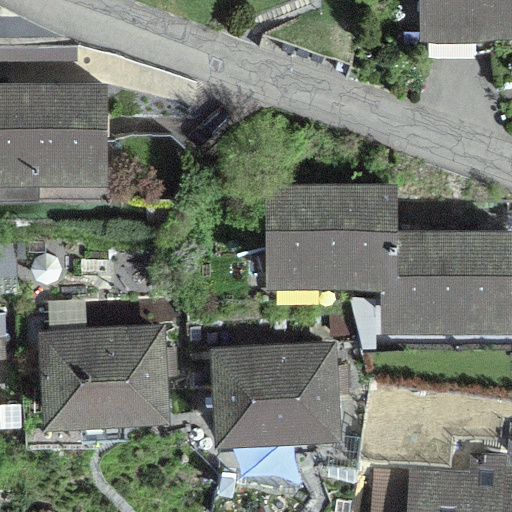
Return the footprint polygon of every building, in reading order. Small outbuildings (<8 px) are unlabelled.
[(422,22),(424,22),(424,50),(471,50),(471,21),(511,20),(511,0),(420,0),(421,22),(422,22)] [(0,168),(100,168),(100,123),(99,86),(0,85),(0,168)] [(386,271),(386,233),(389,233),(389,188),(267,189),(267,271),(383,271),(386,271)] [(383,315),(505,314),(505,232),(389,233),(386,233),(386,271),(383,271),(383,315)] [(47,433),(166,424),(159,330),(40,338),(47,433)] [(215,450),(344,442),(335,341),(210,348),(215,450)] [(511,511),(511,461),(500,460),(500,463),(469,461),(468,480),(373,472),(369,511),(511,511)]
